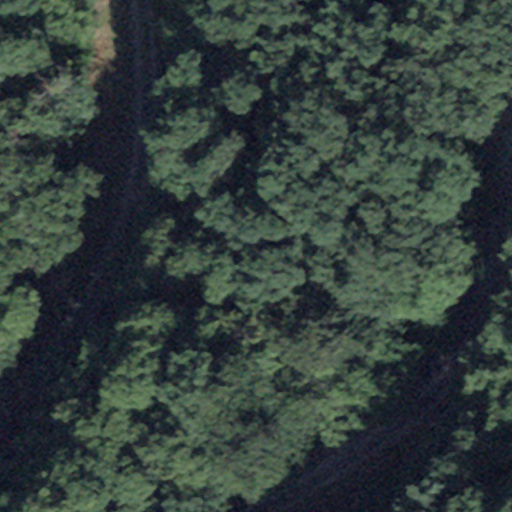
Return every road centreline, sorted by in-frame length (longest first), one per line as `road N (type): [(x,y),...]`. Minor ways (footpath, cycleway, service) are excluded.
road 1 (track): [(120,0),(96,181),(0,392)]
road 2 (track): [(262,511),(395,430),(511,235)]
